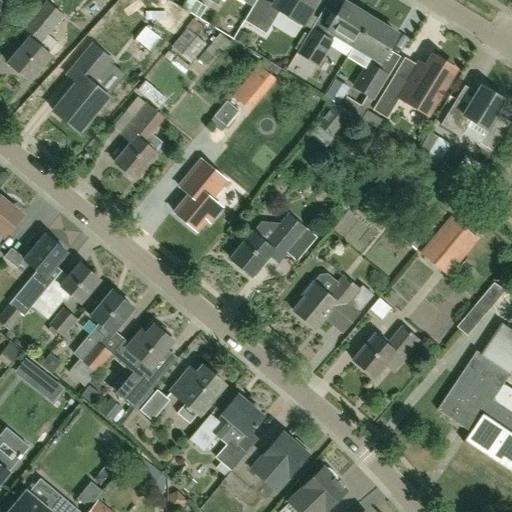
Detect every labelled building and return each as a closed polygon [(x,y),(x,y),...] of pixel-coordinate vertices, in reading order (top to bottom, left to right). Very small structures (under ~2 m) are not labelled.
[(195,16),(201,5),(193,0),(186,0),(182,8),(195,16)] [(302,24),(316,1),(316,0),(277,0),(274,6),(265,0),(256,0),(244,20),(266,34),(281,11),(302,24)] [(39,45),(53,29),(64,17),(46,1),(35,14),(38,16),(23,33),(30,39),(9,64),(30,81),(52,56),(39,45)] [(354,47),(371,19),(345,3),(324,37),(312,29),(298,52),(318,65),(336,36),(354,47)] [(195,17),(169,48),(170,49),(171,48),(190,64),(206,45),(196,37),(203,28),(193,20),(195,17)] [(362,118),(373,99),(374,99),(389,76),(376,68),(397,35),(371,19),(354,47),(373,58),(355,87),(368,95),(361,107),(346,98),(342,105),(362,118)] [(145,27),(135,40),(150,52),(160,39),(145,27)] [(220,34),(198,60),(204,66),(218,49),(221,52),(229,42),(220,34)] [(81,81),(55,111),(79,132),(108,97),(108,96),(94,85),(104,74),(113,62),(94,46),(72,73),(81,81)] [(428,115),(455,70),(432,56),(424,69),(418,65),(408,81),(397,74),(388,89),(386,89),(373,110),(386,118),(399,97),(428,115)] [(232,97),(250,112),(276,81),(268,73),(273,67),(263,59),(232,97)] [(164,106),(172,98),(152,80),(144,89),(164,106)] [(468,105),(457,99),(442,125),(461,137),(472,120),(487,130),(479,143),(492,151),(510,123),(498,115),(506,102),(480,86),(468,105)] [(226,102),(213,117),(209,122),(221,133),(226,127),(239,112),(226,102)] [(153,130),(155,131),(165,119),(146,103),(135,116),(138,118),(123,136),(131,143),(115,163),(136,180),(157,154),(143,143),(153,130)] [(317,126),(331,138),(349,117),(333,105),(317,126)] [(420,148),(441,160),(450,146),(429,133),(420,148)] [(189,196),(174,214),(195,231),(205,220),(209,223),(221,208),(210,200),(225,181),(201,161),(179,187),(189,196)] [(0,256),(2,254),(0,252),(0,240),(4,235),(6,237),(24,216),(2,197),(0,199),(0,256)] [(253,233),(231,259),(252,277),(269,257),(277,264),(284,255),(286,253),(306,229),(287,214),(279,224),(261,222),(253,233)] [(403,241),(415,251),(435,228),(423,217),(403,241)] [(419,254),(447,278),(479,240),(450,217),(419,254)] [(36,301),(58,275),(52,282),(46,277),(66,253),(45,235),(25,260),(37,271),(22,289),(36,301)] [(47,321),(55,311),(69,294),(79,303),(99,280),(80,264),(65,282),(58,275),(36,301),(31,307),(31,308),(47,321)] [(344,277),(338,284),(326,275),(319,276),(303,295),(306,297),(294,311),(315,328),(325,316),(344,332),(373,296),(362,286),(359,289),(344,277)] [(105,339),(110,334),(111,335),(133,309),(113,292),(91,317),(98,324),(72,355),(79,360),(68,373),(84,388),(118,348),(117,347),(111,354),(100,345),(105,339)] [(9,305),(0,316),(0,322),(9,331),(22,315),(9,305)] [(48,326),(63,338),(77,321),(63,308),(48,326)] [(469,433),(463,443),(511,475),(511,399),(499,391),(511,371),(511,331),(501,324),(481,355),(476,352),(436,411),(469,433)] [(142,361),(117,392),(136,408),(164,376),(153,366),(173,342),(169,339),(171,337),(170,335),(161,327),(159,327),(157,329),(154,326),(146,335),(142,331),(128,349),(142,361)] [(384,364),(393,372),(418,341),(402,327),(387,345),(375,335),(353,361),(373,378),(384,364)] [(4,357),(13,365),(25,351),(15,343),(4,357)] [(33,356),(21,370),(58,403),(70,388),(33,356)] [(197,415),(198,415),(224,385),(203,367),(191,380),(186,375),(171,392),(185,404),(176,414),(189,425),(197,415)] [(80,396),(92,405),(100,395),(88,386),(80,396)] [(157,392),(141,411),(152,420),(168,401),(157,392)] [(216,458),(232,472),(247,453),(239,446),(263,417),(238,395),(222,414),(223,416),(218,421),(210,415),(189,440),(203,451),(216,435),(227,445),(216,458)] [(247,453),(232,472),(253,489),(262,479),(276,491),(289,477),(290,477),(308,455),(306,454),(309,451),(296,440),(294,443),(283,434),(264,456),(253,446),(247,453)] [(0,455),(0,438),(1,438),(0,436),(0,482),(13,467),(0,455)] [(326,470),(324,471),(322,469),(302,489),(302,490),(288,504),(296,511),(323,511),(324,511),(325,511),(345,492),(334,481),(336,479),(336,477),(328,470),(326,470)] [(188,493),(196,484),(188,477),(180,486),(188,493)] [(168,496),(169,509),(180,509),(187,501),(177,491),(168,496)] [(79,511),(60,496),(48,511),(25,492),(8,511),(79,511)] [(111,511),(97,501),(88,511),(111,511)]
